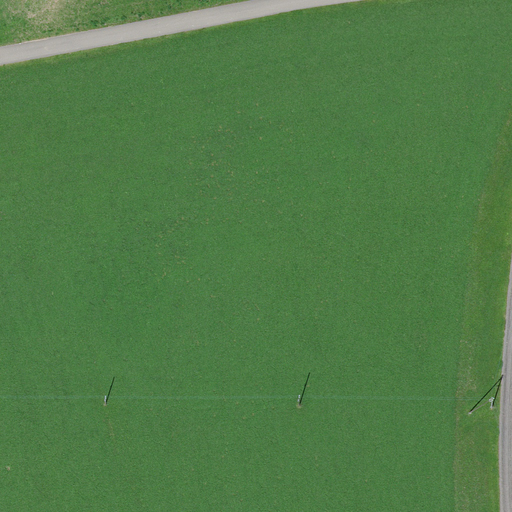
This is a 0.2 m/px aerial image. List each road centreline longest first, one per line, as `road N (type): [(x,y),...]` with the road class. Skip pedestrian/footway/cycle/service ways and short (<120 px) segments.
road 1 (residential): [(0,54),(281,0)]
road 2 (track): [(506,511),(511,307)]
